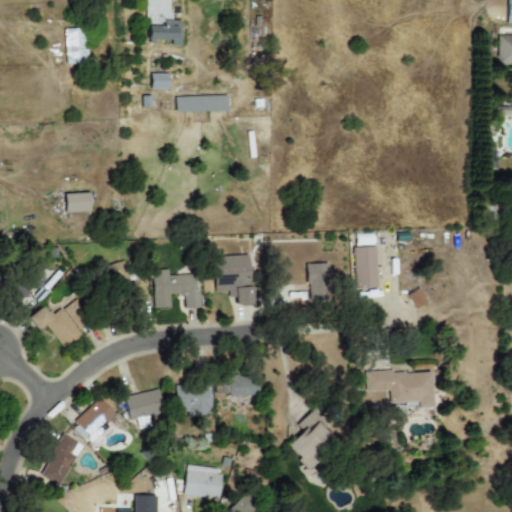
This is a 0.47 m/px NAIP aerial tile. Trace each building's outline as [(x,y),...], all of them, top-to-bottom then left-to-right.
[(167,0),(143,0),(143,44),(152,44),(152,40),(169,40),(169,46),(178,46),(179,20),(167,20),(167,0)] [(86,62),(84,29),(62,30),(64,63),(86,62)] [(511,35),(496,35),(495,64),(511,64),(511,35)] [(165,73),(147,74),(148,90),(166,89),(165,73)] [(224,96),(172,97),(172,112),(225,111),(224,96)] [(62,194),(62,212),(88,211),(87,193),(62,194)] [(372,246),(371,233),(354,234),(354,247),(372,246)] [(374,288),(372,247),(350,248),(352,289),(374,288)] [(210,256),(212,292),(226,291),(226,298),(233,297),(233,305),(249,305),(247,254),(210,256)] [(326,262),(304,263),(305,301),(327,301),(326,262)] [(150,308),(168,307),(167,295),(177,295),(177,309),(198,309),(197,289),(193,290),(193,275),(166,275),(166,269),(149,269),(150,308)] [(424,302),(416,288),(405,295),(413,309),(424,302)] [(42,325),(61,348),(84,328),(64,305),(50,318),(39,305),(24,319),(35,331),(42,325)] [(430,370),(362,372),(363,392),(386,391),(386,403),(414,403),(414,408),(430,408),(430,370)] [(212,375),(212,396),(256,395),(256,375),(212,375)] [(185,416),(208,416),(208,386),(173,387),(173,412),(185,411),(185,416)] [(161,413),(156,390),(122,396),(126,421),(134,420),(135,429),(148,427),(146,416),(161,413)] [(84,436),(93,446),(111,429),(107,424),(115,417),(97,398),(67,426),(80,440),(84,436)] [(57,486),(80,445),(61,434),(38,475),(57,486)] [(181,497),(216,498),(217,468),(182,466),(181,497)]
